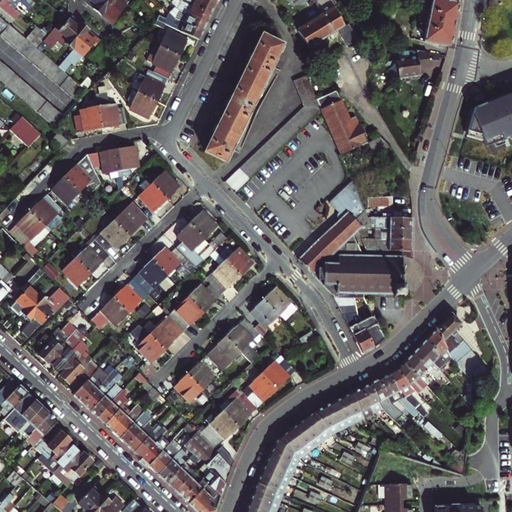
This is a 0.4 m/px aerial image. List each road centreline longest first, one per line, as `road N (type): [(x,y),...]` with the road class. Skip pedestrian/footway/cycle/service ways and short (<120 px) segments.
road 1 (residential): [(353,372),(316,299),(168,145),(234,0)]
road 2 (residential): [(0,347),(175,511)]
road 3 (tertiary): [(461,62),(425,200),(431,228),(467,277)]
road 4 (tertiary): [(353,372),(265,426),(227,511)]
road 5 (tertiary): [(467,277),(386,353),(353,372)]
road 6 (residential): [(467,277),(502,354),(504,396)]
